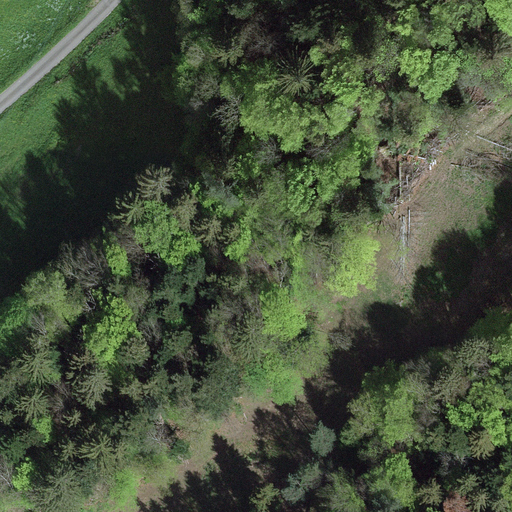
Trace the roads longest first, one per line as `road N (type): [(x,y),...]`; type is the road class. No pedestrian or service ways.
road 1 (track): [(394,211),(511,105)]
road 2 (unclassified): [(0,105),(109,0)]
